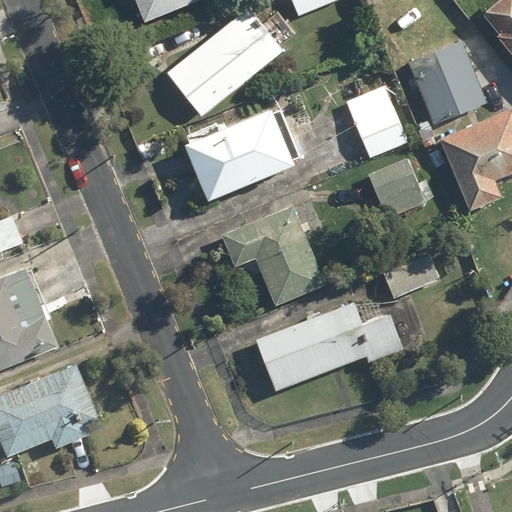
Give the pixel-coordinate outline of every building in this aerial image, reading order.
[(194,0),(139,0),(148,20),(194,0)] [(293,0),(300,15),(334,0),(293,0)] [(511,0),(499,0),(486,10),(511,45),(511,0)] [(250,3),(169,70),(205,114),(285,48),(282,44),(296,32),(279,11),(265,22),(250,3)] [(462,38),(409,60),(436,123),(488,101),(462,38)] [(388,84),(349,99),(371,158),(410,142),(388,84)] [(511,105),(441,138),(473,209),(503,195),(496,180),(511,173),(511,105)] [(271,106),(187,143),(211,198),(295,162),(271,106)] [(409,155),(370,172),(390,217),(428,200),(409,155)] [(323,270),(291,203),(222,235),(236,264),(255,256),(275,299),(314,281),(312,275),(323,270)] [(0,256),(1,256),(0,252),(24,243),(20,232),(13,235),(11,230),(16,228),(12,216),(0,220),(0,256)] [(429,253),(385,272),(395,296),(439,277),(429,253)] [(26,266),(0,275),(0,369),(58,347),(26,266)] [(355,301),(259,338),(278,387),(365,354),(368,361),(402,348),(388,312),(363,322),(355,301)] [(100,417),(74,361),(0,395),(0,436),(9,456),(54,435),(59,446),(78,438),(74,429),(100,417)]
